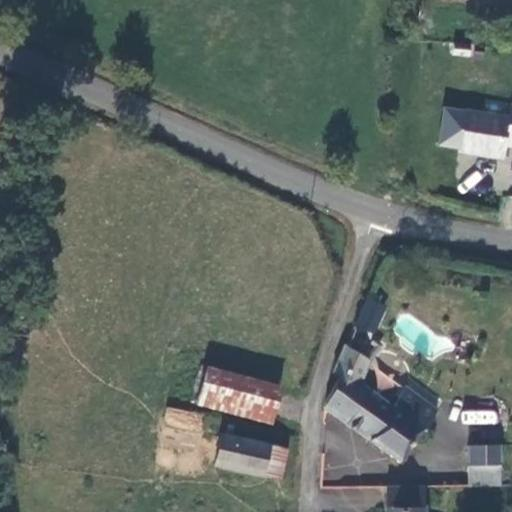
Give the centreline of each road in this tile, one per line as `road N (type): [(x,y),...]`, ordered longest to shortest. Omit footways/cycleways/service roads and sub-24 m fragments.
road 1 (tertiary): [(0,55),(373,210)]
road 2 (unclassified): [(373,210),(308,409),(306,511)]
road 3 (tertiary): [(373,210),(511,242)]
